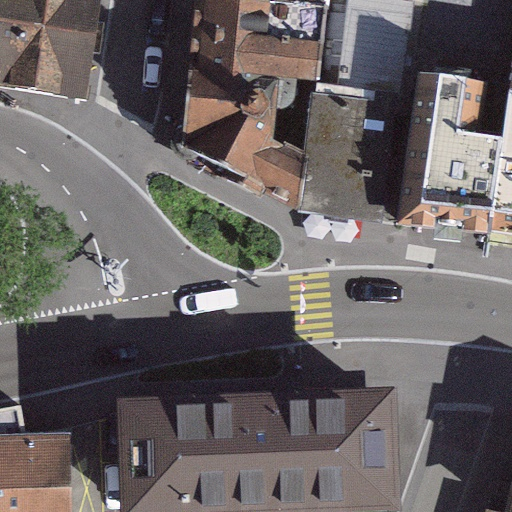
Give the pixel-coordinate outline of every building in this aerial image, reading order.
[(0,0),(0,85),(30,90),(45,0),(0,0)] [(45,0),(30,90),(84,101),(98,0),(45,0)] [(196,0),(181,152),(297,210),(328,0),(196,0)] [(328,0),(297,210),(376,221),(409,3),(392,1),(387,0),(328,0)] [(401,224),(488,235),(511,88),(480,83),(478,96),(421,89),(401,224)] [(488,235),(511,238),(511,83),(511,88),(488,235)] [(385,403),(129,414),(129,511),(346,511),(348,508),(388,505),(385,403)] [(28,443),(20,411),(0,415),(0,511),(71,511),(70,447),(28,443)] [(511,511),(511,500),(495,494),(488,511),(511,511)]
